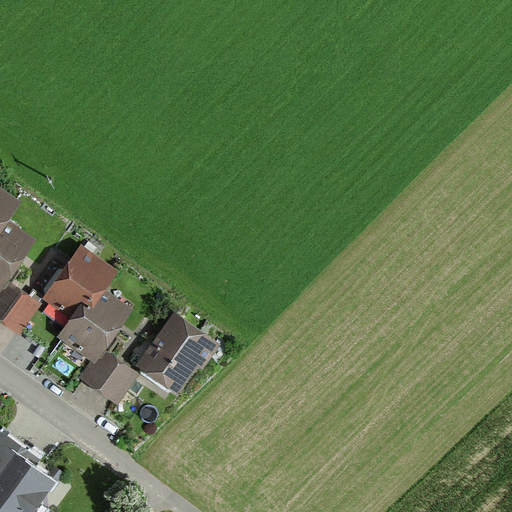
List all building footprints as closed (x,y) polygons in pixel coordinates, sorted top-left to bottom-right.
[(0,219),(11,203),(0,195),(0,279),(16,256),(27,242),(0,223),(0,219)] [(108,273),(80,253),(69,268),(48,297),(76,317),(63,336),(91,356),(111,328),(123,311),(95,291),(108,273)] [(0,314),(15,293),(4,285),(0,290),(0,314)] [(34,306),(22,298),(5,321),(17,330),(34,306)] [(210,346),(174,320),(142,364),(173,386),(187,367),(182,363),(188,354),(199,362),(210,346)] [(112,362),(100,354),(83,377),(95,386),(112,362)] [(131,375),(119,367),(102,390),(114,399),(131,375)] [(1,435),(0,436),(0,511),(20,511),(21,511),(37,511),(41,508),(40,499),(33,494),(44,480),(19,462),(26,453),(1,435)]
